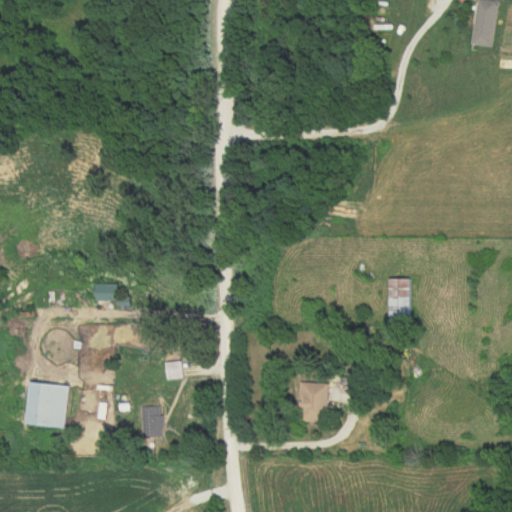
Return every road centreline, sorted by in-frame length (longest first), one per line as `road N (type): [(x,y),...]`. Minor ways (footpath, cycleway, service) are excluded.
road 1 (residential): [(235,511),(223,175),(227,0)]
road 2 (residential): [(227,348),(0,440)]
